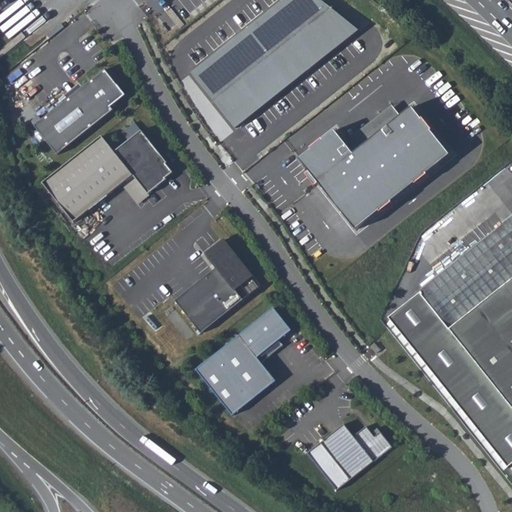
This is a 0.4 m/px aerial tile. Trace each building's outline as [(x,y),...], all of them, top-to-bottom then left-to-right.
[(320,0),(284,0),(192,74),(235,128),(359,30),(320,0)] [(34,125),(61,158),(117,113),(114,110),(128,98),(108,73),(44,123),(41,119),(34,125)] [(302,159),(356,231),(454,155),(414,108),(355,154),(336,131),(302,159)] [(262,138),(281,124),(271,111),(252,126),(262,138)] [(45,186),(76,225),(124,188),(136,178),(151,197),(170,183),(169,182),(176,175),(144,134),(117,155),(105,139),(45,186)] [(136,178),(124,188),(141,209),(153,200),(151,197),(136,178)] [(422,296),(391,321),(510,470),(511,467),(511,408),(451,332),(511,282),(511,220),(420,293),(422,296)] [(176,301),(202,333),(259,288),(222,241),(206,255),(217,268),(176,301)] [(511,282),(451,332),(511,408),(511,282)] [(197,370),(233,415),(276,381),(262,363),(284,346),(280,341),(292,331),(274,309),(197,370)] [(321,443),(351,481),(392,448),(380,432),(374,436),(372,433),(367,427),(354,437),(345,424),(321,443)]
